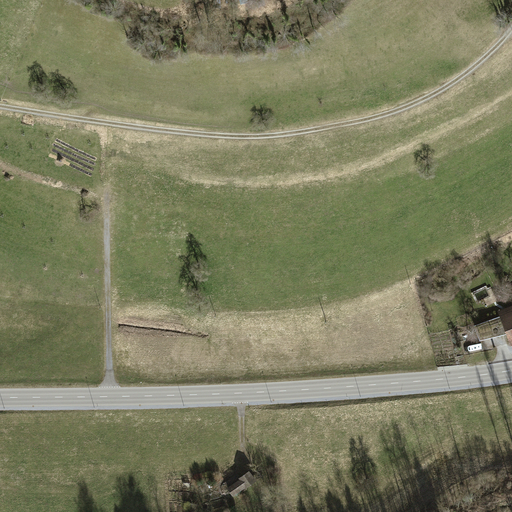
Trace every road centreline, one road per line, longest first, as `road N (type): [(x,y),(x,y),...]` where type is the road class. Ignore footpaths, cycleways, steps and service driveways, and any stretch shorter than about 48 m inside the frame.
road 1 (track): [(0,107),(187,137),(271,137),(414,106),(511,30)]
road 2 (tertiary): [(0,398),(240,393),(511,371)]
road 3 (track): [(109,397),(104,187)]
